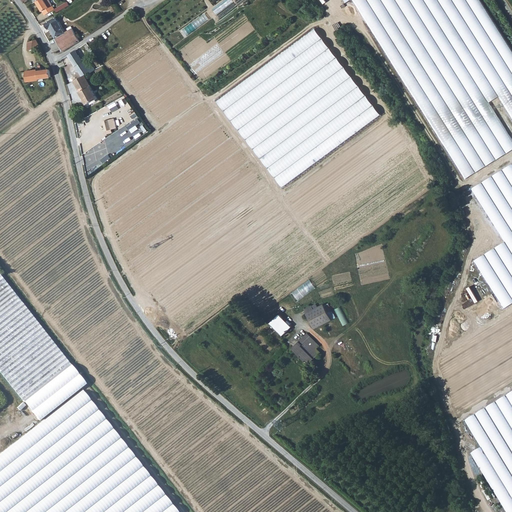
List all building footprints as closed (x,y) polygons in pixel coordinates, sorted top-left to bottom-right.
[(45,16),(55,10),(49,0),(40,0),(36,3),(37,3),(45,16)] [(511,48),(480,0),(351,0),(467,183),(511,155),(511,139),(489,102),(497,98),(511,120),(511,48)] [(69,1),(56,8),(58,12),(71,5),(69,1)] [(185,36),(208,22),(205,16),(182,29),(185,36)] [(73,29),(69,32),(66,33),(58,19),(46,25),(46,26),(48,30),(49,30),(64,52),(81,42),(73,29)] [(381,115),(315,27),(217,101),(283,188),(381,115)] [(28,51),(41,48),(37,40),(28,46),(28,51)] [(77,51),(90,73),(97,69),(86,53),(84,54),(80,48),(77,51)] [(99,99),(85,76),(90,73),(77,51),(69,56),(82,77),(75,82),(88,105),(99,99)] [(37,71),(26,72),(28,83),(40,80),(40,79),(43,79),(52,78),(50,70),(42,71),(40,71),(38,72),(37,71)] [(138,125),(142,122),(139,118),(128,126),(134,133),(140,128),(138,125)] [(105,129),(116,128),(115,119),(105,120),(105,129)] [(105,163),(112,158),(110,154),(102,159),(105,163)] [(511,231),(511,163),(471,190),(503,237),(511,231)] [(511,305),(511,236),(473,261),(505,310),(511,305)] [(0,370),(38,420),(85,383),(0,274),(0,370)] [(310,279),(293,293),(300,301),(317,287),(310,279)] [(324,305),(314,310),(306,314),(315,330),(332,321),(329,316),(325,307),(324,305)] [(333,314),(329,305),(325,307),(329,316),(333,314)] [(314,310),(311,306),(304,310),(306,314),(314,310)] [(342,306),(336,309),(345,325),(350,322),(342,306)] [(271,323),(283,336),(292,328),(290,326),(287,322),(280,315),(271,323)] [(308,365),(320,353),(317,350),(319,347),(307,335),(293,349),(308,365)] [(177,511),(81,390),(0,453),(0,511),(177,511)] [(511,511),(511,393),(465,422),(481,449),(470,456),(504,511),(511,511)]
